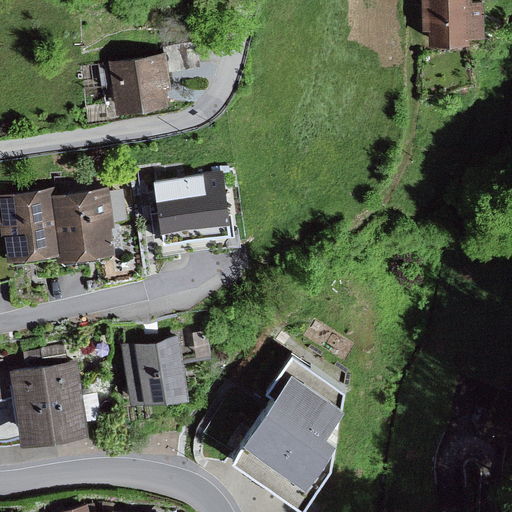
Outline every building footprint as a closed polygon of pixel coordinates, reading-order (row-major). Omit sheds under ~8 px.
[(430,20),(430,35),(469,34),(469,29),(484,29),(483,0),(422,0),(423,21),(430,20)] [(167,47),(169,65),(201,61),(198,38),(166,43),(167,47)] [(167,47),(110,55),(117,104),(169,96),(167,81),(171,81),(169,65),(167,47)] [(229,166),(153,176),(161,236),(232,227),(228,204),(234,204),(229,166)] [(109,181),(49,189),(57,243),(58,251),(115,243),(112,218),(114,218),(109,181)] [(48,183),(0,189),(0,217),(1,226),(5,226),(8,250),(57,243),(49,189),(48,183)] [(180,330),(123,340),(132,396),(190,385),(180,330)] [(345,378),(293,342),(265,382),(273,385),(234,446),(304,492),(332,455),(345,378)] [(41,348),(43,361),(67,357),(65,343),(41,347),(41,348)] [(26,364),(43,361),(41,348),(24,351),(26,364)] [(67,357),(43,361),(55,428),(89,423),(88,416),(101,414),(97,389),(81,392),(76,355),(67,357)] [(26,364),(10,367),(15,397),(21,434),(55,428),(43,361),(26,364)] [(511,389),(499,385),(481,432),(511,444),(511,441),(511,389)] [(113,511),(114,505),(92,508),(88,497),(56,503),(58,511),(113,511)]
